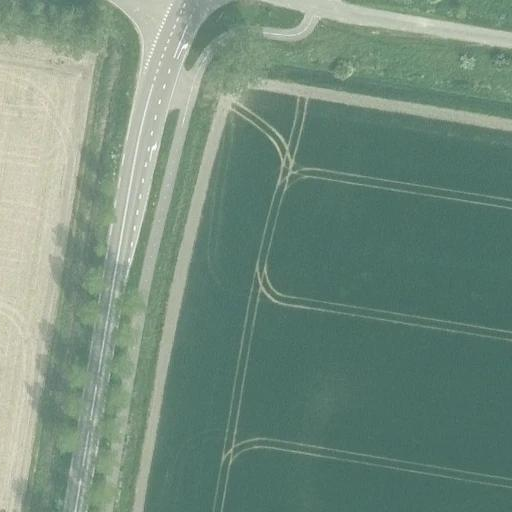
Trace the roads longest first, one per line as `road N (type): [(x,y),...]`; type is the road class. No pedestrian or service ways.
road 1 (track): [(20,511),(109,0)]
road 2 (tertiary): [(70,511),(142,118),(181,7)]
road 3 (unclassified): [(511,41),(300,0)]
